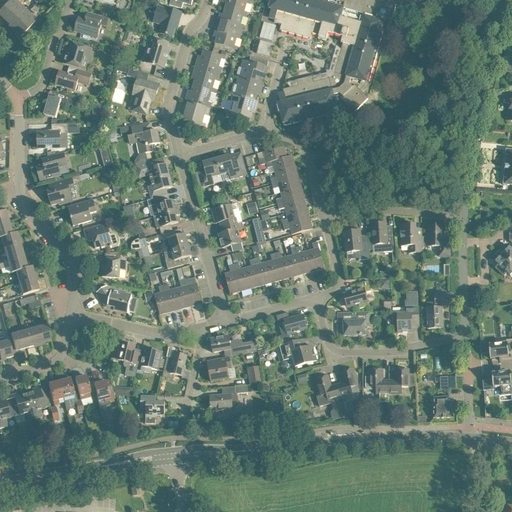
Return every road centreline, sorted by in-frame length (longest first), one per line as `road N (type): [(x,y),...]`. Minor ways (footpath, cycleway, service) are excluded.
road 1 (secondary): [(472,439),(229,452)]
road 2 (residential): [(70,314),(73,263),(18,187),(18,99)]
road 3 (residential): [(461,212),(503,23)]
road 4 (residential): [(468,335),(342,352),(326,339),(319,299)]
road 5 (residential): [(226,324),(180,157)]
road 6 (residential): [(180,157),(170,109),(189,34),(209,0)]
road 7 (residential): [(323,224),(388,210),(461,212)]
road 8 (residential): [(70,314),(168,336),(204,329)]
road 9 (residential): [(326,53),(288,43),(263,133)]
road 10 (residential): [(468,335),(461,212)]
road 11 (residential): [(323,224),(302,148),(263,133)]
